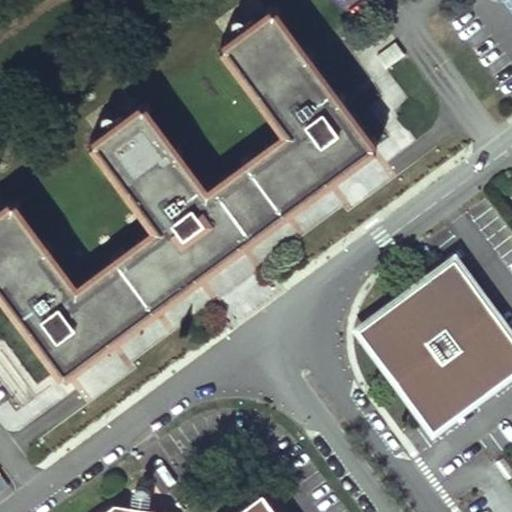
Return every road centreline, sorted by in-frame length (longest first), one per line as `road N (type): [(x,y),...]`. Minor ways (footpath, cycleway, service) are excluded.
road 1 (unclassified): [(15,511),(257,336)]
road 2 (unclassified): [(284,313),(511,145)]
road 3 (unclassified): [(426,511),(284,313)]
road 4 (unclassified): [(257,336),(388,511)]
